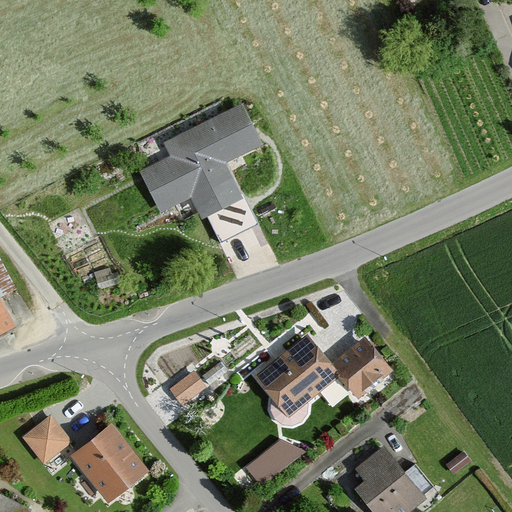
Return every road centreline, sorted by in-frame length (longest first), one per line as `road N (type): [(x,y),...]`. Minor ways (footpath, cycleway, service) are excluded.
road 1 (unclassified): [(89,346),(335,261),(511,184)]
road 2 (residential): [(220,511),(89,346)]
